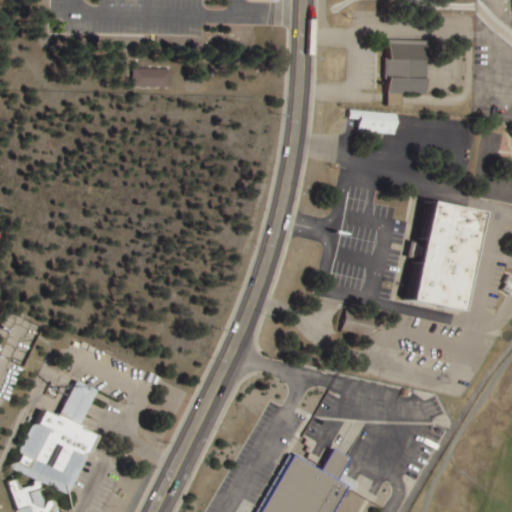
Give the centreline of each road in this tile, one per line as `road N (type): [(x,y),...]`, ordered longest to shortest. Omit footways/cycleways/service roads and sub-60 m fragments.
road 1 (primary): [(160,511),(244,340),(281,228),(300,110),(304,0)]
road 2 (track): [(511,357),(452,449),(427,511)]
